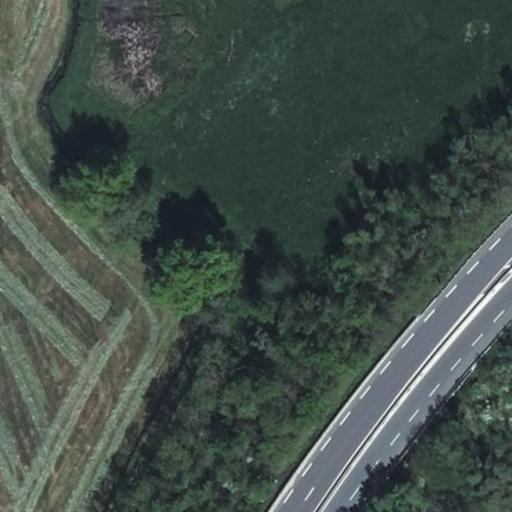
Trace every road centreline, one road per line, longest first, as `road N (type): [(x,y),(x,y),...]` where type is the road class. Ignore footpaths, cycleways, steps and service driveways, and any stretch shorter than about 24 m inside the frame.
road 1 (trunk): [(511,243),(351,429),(297,511)]
road 2 (trunk): [(353,511),(511,315)]
